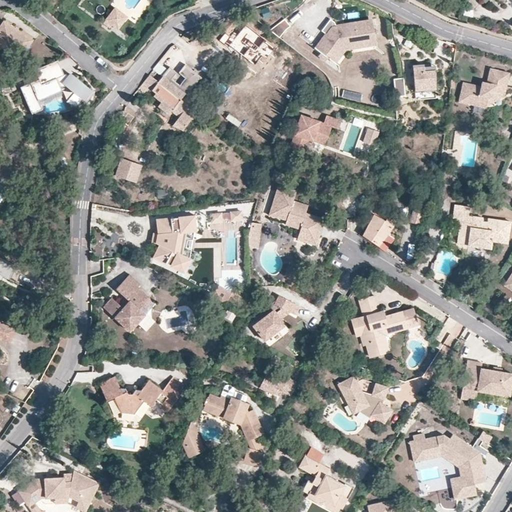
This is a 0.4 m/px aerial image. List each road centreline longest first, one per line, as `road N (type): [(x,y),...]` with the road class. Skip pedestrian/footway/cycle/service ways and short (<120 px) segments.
road 1 (residential): [(0,455),(72,349),(93,135),(123,90)]
road 2 (residential): [(349,256),(382,262),(511,348)]
road 3 (residential): [(123,90),(179,25),(248,0)]
road 4 (residential): [(17,0),(123,90)]
road 5 (residential): [(383,0),(511,50)]
